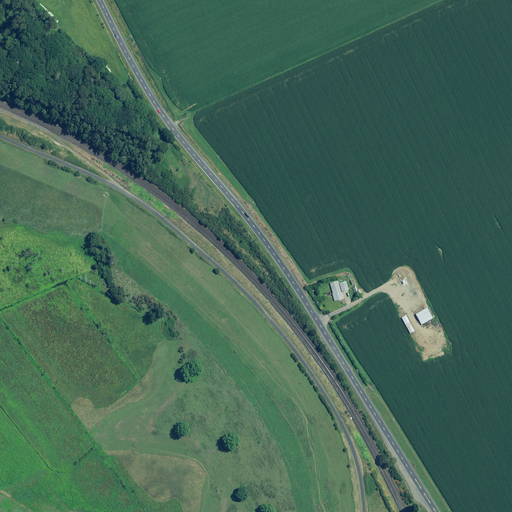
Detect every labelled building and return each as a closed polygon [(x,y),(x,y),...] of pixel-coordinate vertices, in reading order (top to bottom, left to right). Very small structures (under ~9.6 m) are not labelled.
[(412,282),(407,272),(402,275),(405,280),(401,282),(404,287),(412,282)] [(348,290),(346,281),(338,283),(338,281),(330,283),(334,301),(343,299),(341,292),(348,290)] [(419,321),(431,315),(427,308),(415,315),(419,321)] [(414,331),(406,315),(401,318),(410,334),(414,331)] [(431,315),(419,321),(421,325),(433,318),(431,315)]
